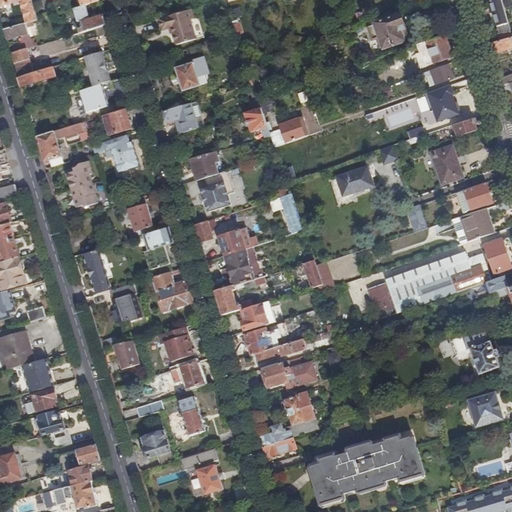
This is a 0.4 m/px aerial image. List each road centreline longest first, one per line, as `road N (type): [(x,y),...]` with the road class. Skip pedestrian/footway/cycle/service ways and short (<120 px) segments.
road 1 (residential): [(110,0),(270,511)]
road 2 (tertiary): [(135,511),(0,74)]
road 3 (unknown): [(479,70),(314,132)]
road 4 (unknown): [(511,228),(389,273),(371,255),(356,256)]
road 5 (residential): [(498,136),(459,0)]
